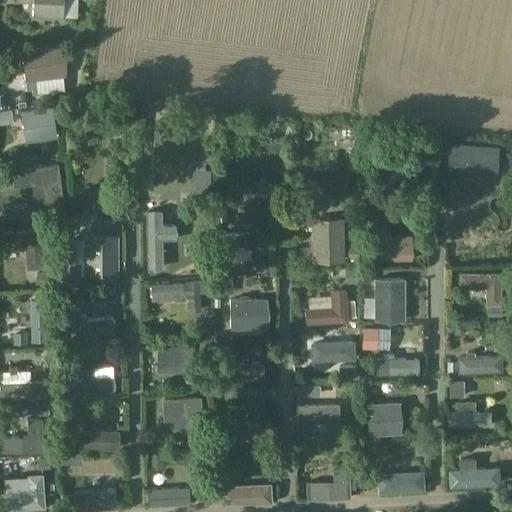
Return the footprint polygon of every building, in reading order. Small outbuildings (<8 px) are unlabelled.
[(65,0),(15,0),(16,3),(33,4),(33,19),(65,20),(65,0)] [(79,30),(81,10),(67,9),(65,29),(79,30)] [(65,75),(62,47),(22,52),(25,80),(65,75)] [(25,141),(56,136),(51,107),(21,111),(25,141)] [(450,147),(449,156),(464,157),(464,168),(495,170),(496,150),(450,147)] [(161,225),(161,212),(146,213),(147,267),(162,267),(161,240),(174,239),(173,225),(161,225)] [(313,219),(314,260),(343,260),(342,219),(313,219)] [(374,228),(374,260),(411,259),(411,245),(389,245),(389,228),(374,228)] [(0,249),(26,248),(27,268),(43,267),(41,231),(0,233),(0,249)] [(220,234),(221,270),(250,269),(249,233),(220,234)] [(116,276),(116,238),(86,238),(86,277),(116,276)] [(256,274),(272,273),(272,259),(257,260),(257,264),(255,264),(256,274)] [(460,273),(460,288),(486,288),(486,304),(501,304),(501,273),(460,273)] [(375,279),(375,320),(404,320),(404,279),(375,279)] [(199,299),(205,299),(204,282),(151,285),(152,300),(174,299),(174,300),(187,299),(188,311),(199,311),(199,299)] [(347,321),(345,291),(331,292),(332,308),(306,309),(307,323),(347,321)] [(266,299),(230,299),(230,328),(267,328),(266,299)] [(112,317),(88,320),(87,315),(79,315),(79,309),(70,310),(73,336),(114,332),(112,317)] [(353,342),(312,344),(313,360),(353,358),(353,342)] [(193,347),(159,347),(159,372),(193,372),(193,347)] [(383,354),(383,359),(377,359),(377,374),(417,373),(417,358),(395,359),(395,353),(383,354)] [(78,370),(78,379),(72,379),(73,394),(113,391),(112,377),(96,378),(96,369),(78,370)] [(200,398),(164,400),(166,431),(202,428),(200,398)] [(368,434),(400,432),(399,402),(366,404),(368,434)] [(338,405),(298,406),(298,434),(338,433),(338,405)] [(231,441),(271,441),(271,424),(246,424),(245,407),(231,407),(231,441)] [(1,437),(2,452),(42,452),(41,420),(27,420),(27,437),(1,437)] [(117,432),(73,432),(73,448),(117,448),(117,432)] [(332,463),(333,481),(308,483),(309,499),(349,497),(347,463),(332,463)] [(449,470),(450,486),(499,483),(498,467),(449,470)] [(423,488),(422,472),(377,474),(379,491),(423,488)] [(4,511),(44,508),(42,474),(27,475),(28,492),(3,494),(4,511)] [(74,511),(75,507),(118,504),(117,486),(89,488),(88,481),(79,482),(79,488),(72,488),(72,491),(62,492),(63,511),(74,511)] [(192,504),(192,496),(191,483),(149,486),(150,507),(192,504)] [(270,485),(221,487),(222,503),(271,501),(270,485)]
